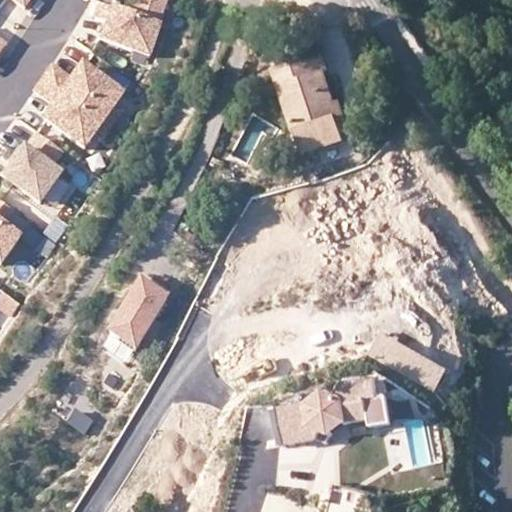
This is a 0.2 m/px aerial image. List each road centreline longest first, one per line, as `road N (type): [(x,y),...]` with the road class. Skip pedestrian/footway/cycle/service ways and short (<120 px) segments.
road 1 (residential): [(0,402),(96,264),(231,0)]
road 2 (tertiary): [(365,0),(511,210)]
